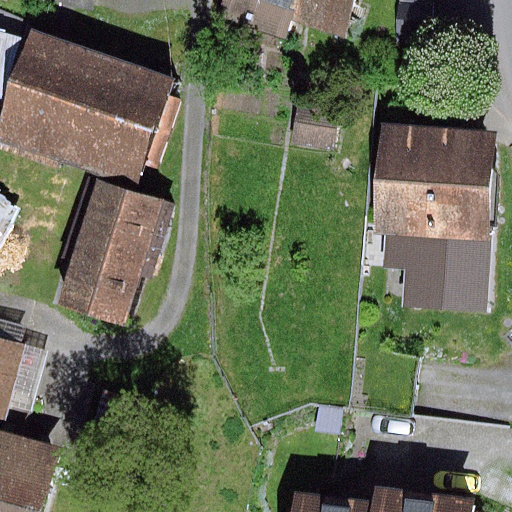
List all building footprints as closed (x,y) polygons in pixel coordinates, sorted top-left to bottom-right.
[(375,0),(233,0),(225,24),(293,47),(300,28),(359,47),(375,0)] [(440,0),(400,0),(398,47),(438,50),(440,0)] [(0,96),(11,98),(28,38),(0,30),(0,96)] [(191,89),(42,39),(7,145),(155,195),(191,89)] [(343,121),(299,114),(293,149),(338,156),(343,121)] [(511,153),(511,131),(395,125),(387,267),(413,268),(411,304),(503,309),(511,153)] [(175,212),(99,189),(62,311),(138,334),(175,212)] [(0,337),(0,414),(11,417),(29,344),(0,337)] [(349,410),(419,417),(425,356),(356,349),(349,410)] [(108,390),(91,458),(129,468),(146,400),(108,390)] [(53,511),(68,449),(0,433),(0,511),(53,511)] [(488,511),(490,502),(404,491),(402,504),(401,511),(488,511)] [(401,511),(402,504),(313,492),(309,511),(401,511)]
